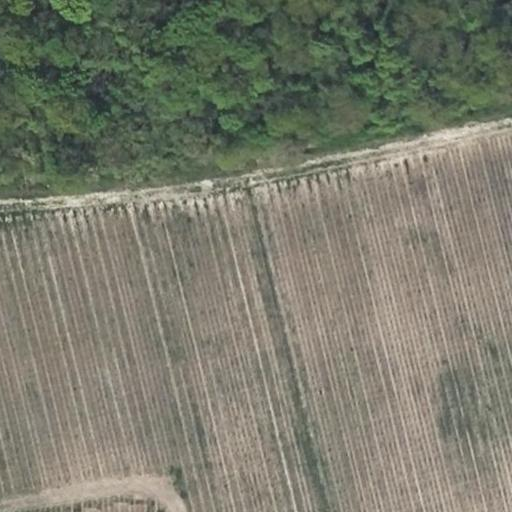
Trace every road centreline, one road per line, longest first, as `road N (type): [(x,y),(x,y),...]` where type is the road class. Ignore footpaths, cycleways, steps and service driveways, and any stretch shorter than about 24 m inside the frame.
road 1 (track): [(0,202),(142,193),(511,124)]
road 2 (track): [(0,505),(154,483),(176,511)]
